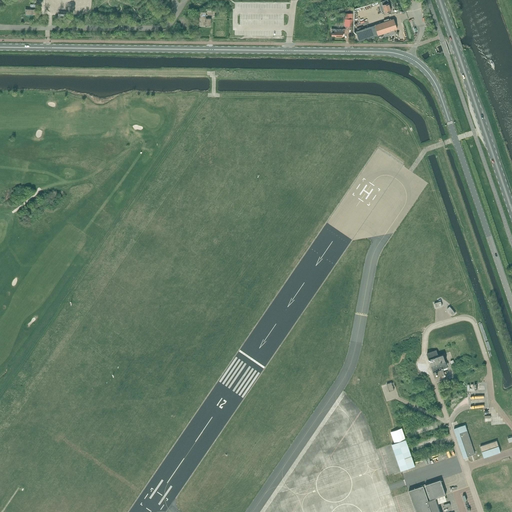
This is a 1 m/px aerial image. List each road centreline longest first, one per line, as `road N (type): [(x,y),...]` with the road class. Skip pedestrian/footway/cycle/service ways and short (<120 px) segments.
road 1 (unclassified): [(0,47),(409,57)]
road 2 (unclassified): [(511,304),(439,92),(409,57)]
road 3 (primary): [(511,210),(439,0)]
